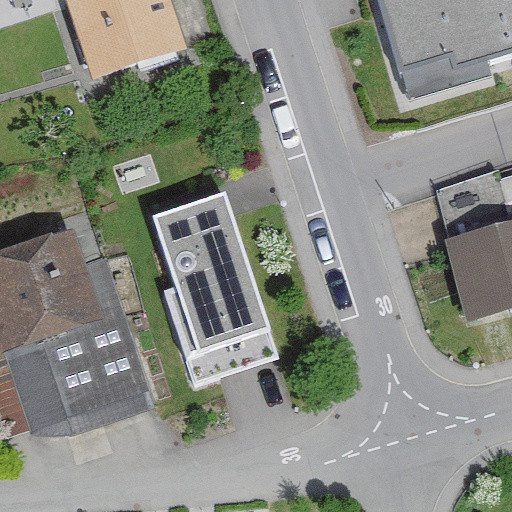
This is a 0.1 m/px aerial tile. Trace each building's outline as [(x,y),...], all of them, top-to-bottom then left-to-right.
[(65,0),(69,11),(58,15),(86,96),(180,64),(157,0),(156,0),(145,4),(143,0),(65,0)] [(511,0),(381,0),(410,97),(487,74),(483,61),(511,52),(511,0)] [(222,198),(157,220),(180,289),(169,293),(198,382),(274,357),(222,198)] [(511,320),(511,235),(440,256),(462,335),(511,320)] [(0,365),(4,364),(27,438),(66,443),(142,420),(95,266),(71,273),(63,246),(0,264),(0,365)]
